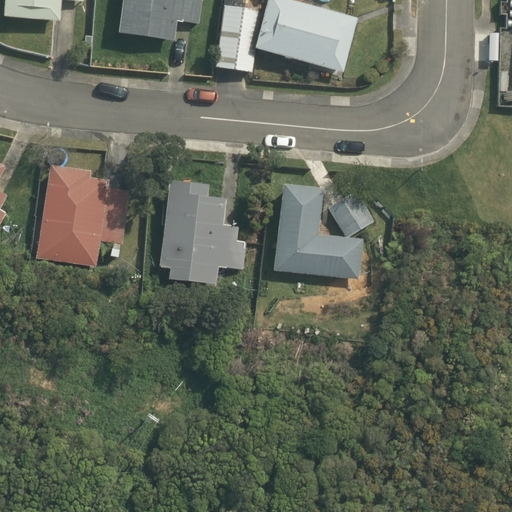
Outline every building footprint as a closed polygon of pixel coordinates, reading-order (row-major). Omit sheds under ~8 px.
[(0,0),(0,19),(57,23),(59,1),(81,3),(81,0),(0,0)] [(119,0),(114,34),(171,43),(174,22),(197,26),(200,0),(119,0)] [(221,0),(221,7),(242,11),(243,0),(221,0)] [(263,0),(260,13),(250,51),(253,52),(340,74),(355,20),(281,0),(263,0)] [(250,51),(260,13),(242,11),(221,7),(212,69),(250,74),(253,52),(250,51)] [(476,62),(490,62),(490,34),(477,33),(476,62)] [(105,190),(105,182),(86,180),(87,172),(46,167),(34,260),(94,269),(97,243),(105,190)] [(206,187),(165,183),(156,269),(167,270),(165,281),(213,286),(215,269),(242,271),(245,243),(235,242),(236,228),(220,226),(223,201),(204,199),(206,187)] [(270,272),(356,281),(360,241),(344,239),(315,236),(319,190),(280,186),(270,272)] [(105,190),(97,243),(120,246),(128,193),(105,190)] [(325,209),(344,239),(372,223),(353,192),(325,209)]
